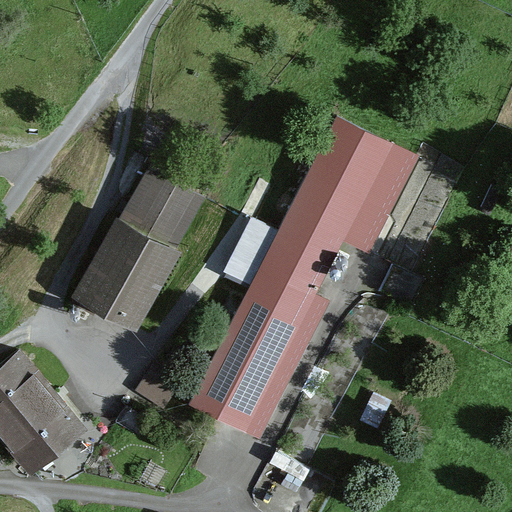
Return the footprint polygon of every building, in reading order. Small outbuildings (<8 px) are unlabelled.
[(189,400),(260,436),(330,298),(316,291),(343,238),(369,252),(420,152),(337,110),(189,400)] [(209,195),(151,165),(82,294),(139,325),(209,195)] [(248,272),(266,217),(248,211),(230,266),(248,272)] [(421,280),(392,266),(378,293),(408,307),(421,280)] [(22,345),(0,362),(0,424),(33,465),(85,423),(22,345)] [(177,383),(151,364),(135,387),(162,405),(177,383)]
